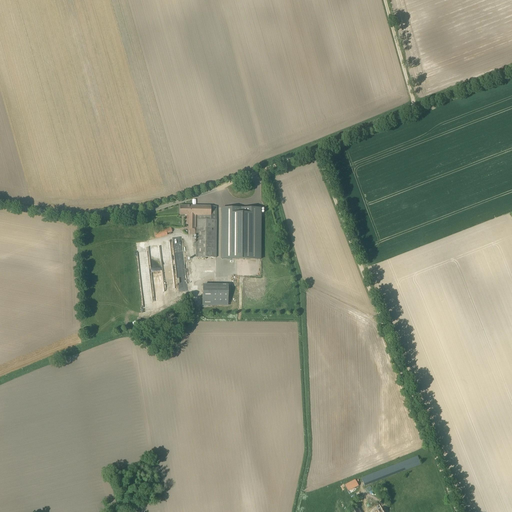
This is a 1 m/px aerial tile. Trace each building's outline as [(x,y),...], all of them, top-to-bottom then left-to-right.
[(195,216),(210,216),(211,206),(180,206),(180,215),(188,215),(188,234),(195,234),(195,216)] [(221,260),(260,260),(260,207),(221,207),(221,260)] [(167,234),(172,232),(171,228),(154,232),(156,239),(167,235),(167,234)] [(149,248),(150,266),(153,266),(155,265),(161,265),(161,261),(161,258),(162,259),(171,259),(171,254),(170,252),(169,245),(168,242),(167,242),(155,247),(153,247),(149,248)] [(173,245),(174,263),(184,263),(183,244),(173,245)] [(187,281),(194,280),(191,261),(184,262),(187,281)] [(213,305),(213,286),(203,285),(202,305),(213,305)] [(365,486),(421,464),(418,456),(362,478),(365,486)] [(348,491),(359,486),(355,479),(345,485),(348,491)] [(359,508),(367,503),(363,496),(355,501),(359,508)]
